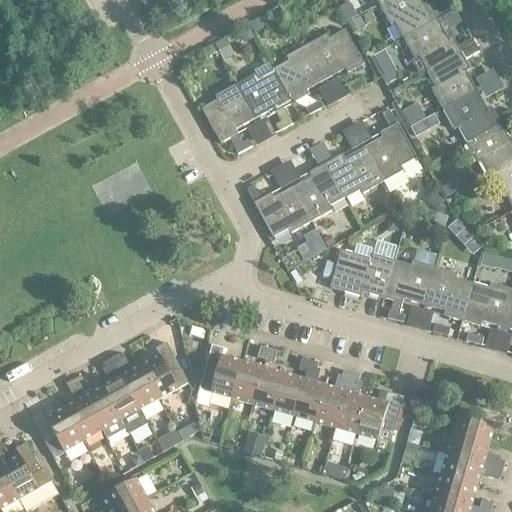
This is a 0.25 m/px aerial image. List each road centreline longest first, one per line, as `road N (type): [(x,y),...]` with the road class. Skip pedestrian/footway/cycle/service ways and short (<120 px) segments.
road 1 (residential): [(511,372),(261,302),(241,285)]
road 2 (residential): [(0,398),(212,285),(241,285)]
road 3 (residential): [(221,185),(118,0)]
road 4 (residential): [(221,185),(372,98)]
